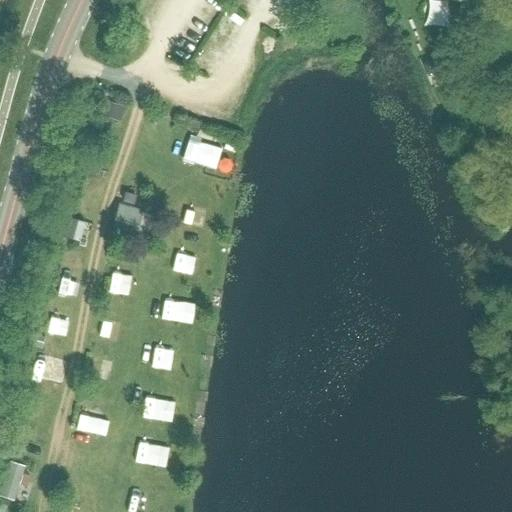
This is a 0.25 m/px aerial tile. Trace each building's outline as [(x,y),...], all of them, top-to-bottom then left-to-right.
[(181,164),(205,171),(211,148),(188,142),(181,164)] [(110,233),(132,239),(139,212),(117,206),(110,233)] [(177,228),(198,231),(200,211),(180,208),(177,228)] [(168,258),(170,273),(181,272),(179,256),(168,258)] [(108,267),(104,290),(114,292),(117,268),(108,267)] [(182,325),(183,304),(160,304),(159,324),(182,325)] [(59,384),(64,364),(33,357),(29,377),(59,384)] [(97,378),(100,359),(89,358),(87,377),(97,378)] [(141,422),(172,425),(174,403),(143,400),(141,422)] [(74,430),(93,434),(96,418),(77,415),(74,430)] [(134,445),(132,465),(155,467),(157,447),(134,445)]
